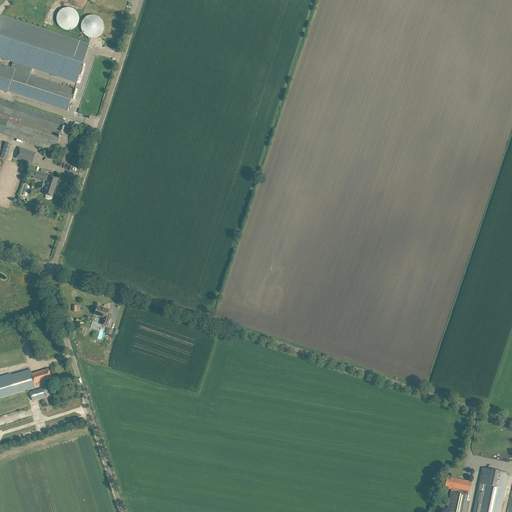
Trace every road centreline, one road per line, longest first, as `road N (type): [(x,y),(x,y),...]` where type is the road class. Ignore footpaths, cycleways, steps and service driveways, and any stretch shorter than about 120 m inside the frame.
road 1 (unclassified): [(511,422),(52,268)]
road 2 (tertiary): [(52,268),(140,0)]
road 3 (tertiary): [(122,511),(51,291),(52,268)]
